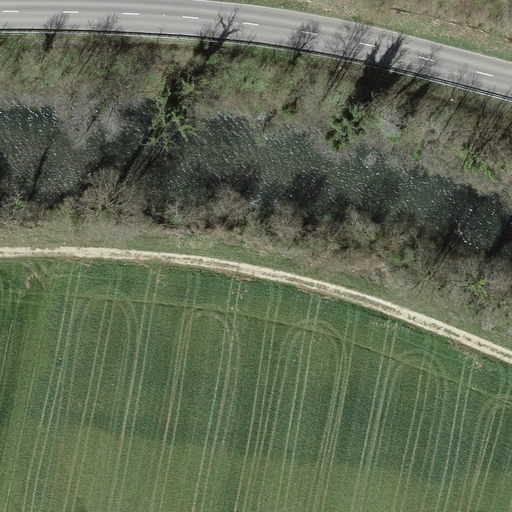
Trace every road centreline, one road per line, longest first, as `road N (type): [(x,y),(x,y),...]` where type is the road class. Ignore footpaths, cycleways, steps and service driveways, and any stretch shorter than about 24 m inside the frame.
road 1 (track): [(511,368),(270,283),(125,263),(0,263)]
road 2 (primary): [(0,11),(315,33),(511,81)]
